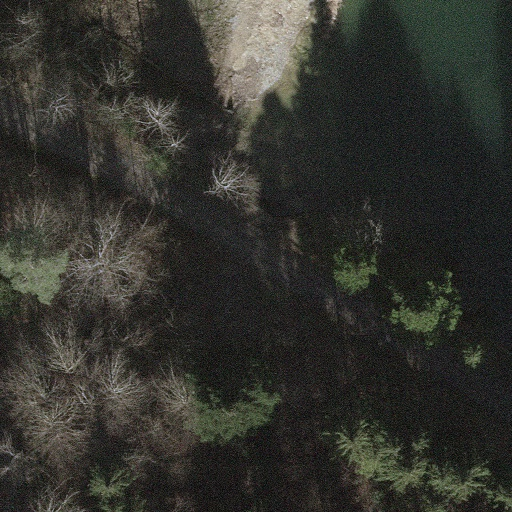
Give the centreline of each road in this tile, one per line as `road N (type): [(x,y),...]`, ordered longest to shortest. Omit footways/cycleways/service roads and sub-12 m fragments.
road 1 (track): [(0,113),(193,215),(511,408)]
road 2 (track): [(312,284),(85,298),(45,312),(0,343)]
